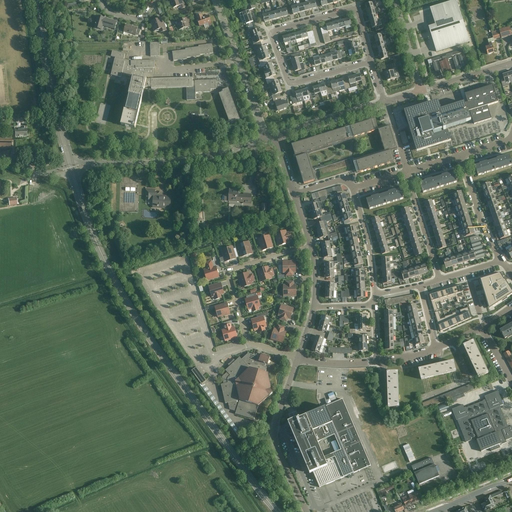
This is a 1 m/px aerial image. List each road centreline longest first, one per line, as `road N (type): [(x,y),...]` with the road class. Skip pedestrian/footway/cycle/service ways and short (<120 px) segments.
road 1 (secondary): [(275,511),(121,293),(71,168)]
road 2 (residential): [(371,62),(286,80),(271,32),(352,9)]
road 3 (secondary): [(71,168),(36,0)]
road 4 (unclassified): [(71,168),(187,161),(232,149)]
road 5 (residential): [(304,510),(274,441),(297,357)]
road 6 (residential): [(251,343),(230,271),(311,246)]
road 7 (residential): [(265,140),(215,0)]
